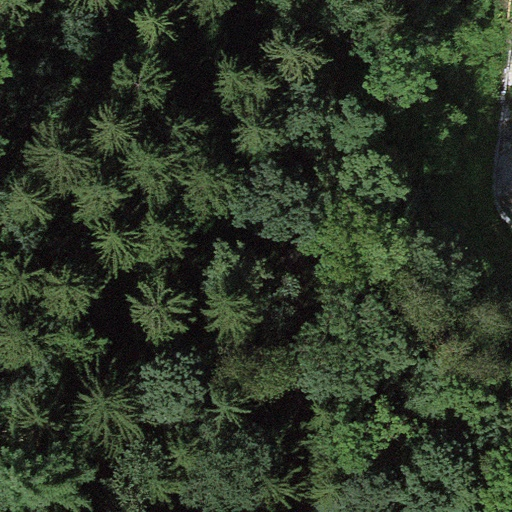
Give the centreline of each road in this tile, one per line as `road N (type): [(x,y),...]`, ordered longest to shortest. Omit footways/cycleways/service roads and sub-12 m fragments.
road 1 (track): [(310,511),(296,415),(290,268),(340,0)]
road 2 (track): [(118,511),(0,328)]
